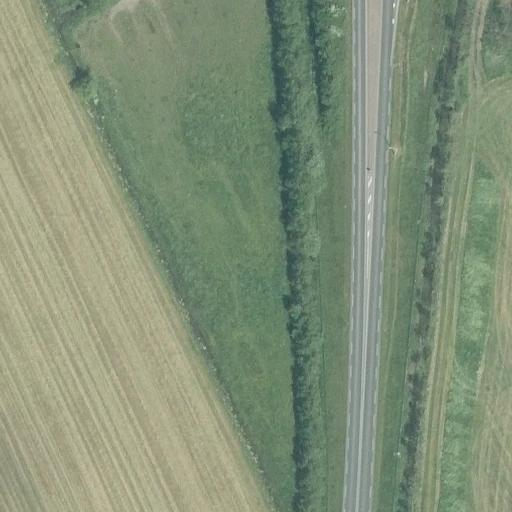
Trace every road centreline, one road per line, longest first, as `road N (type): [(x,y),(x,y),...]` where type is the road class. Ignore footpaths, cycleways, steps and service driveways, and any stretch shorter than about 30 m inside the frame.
road 1 (primary): [(365,265),(376,229),(386,0)]
road 2 (primary): [(357,0),(357,229),(365,265)]
road 3 (primary): [(354,511),(365,265)]
